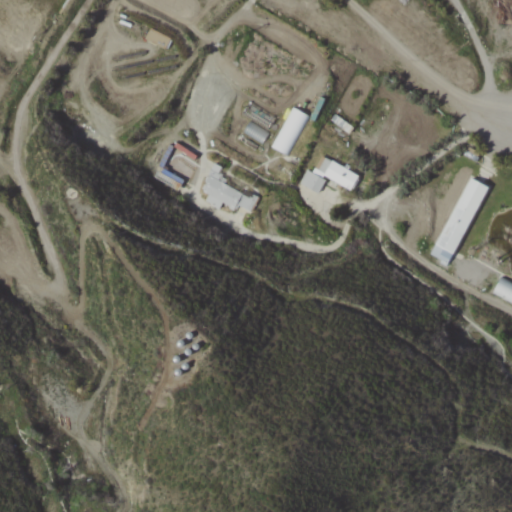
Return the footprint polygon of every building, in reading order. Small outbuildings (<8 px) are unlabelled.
[(287,156),(309,116),(293,107),(271,147),(287,156)] [(351,190),(358,174),(320,156),(312,173),(306,170),(299,184),(317,193),(324,177),(351,190)] [(258,195),(210,172),(201,190),(208,194),(206,199),(234,212),(237,206),(249,212),(258,195)] [(430,253),(447,262),(487,186),(470,177),(430,253)] [(490,292),(511,303),(511,282),(499,275),(490,292)]
